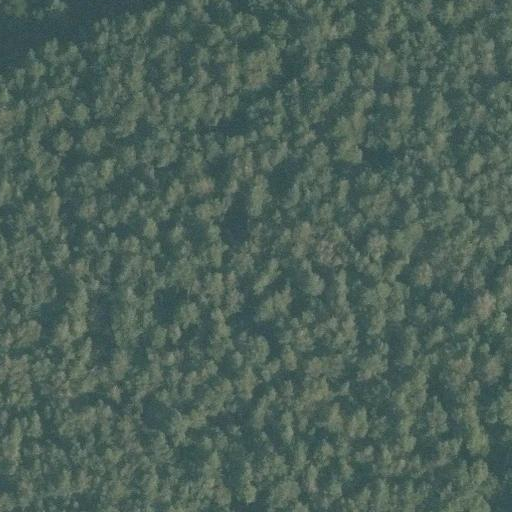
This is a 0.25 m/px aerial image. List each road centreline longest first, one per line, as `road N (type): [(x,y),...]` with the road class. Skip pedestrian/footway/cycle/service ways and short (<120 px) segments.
road 1 (track): [(250,0),(0,100)]
road 2 (unknown): [(173,0),(0,72)]
